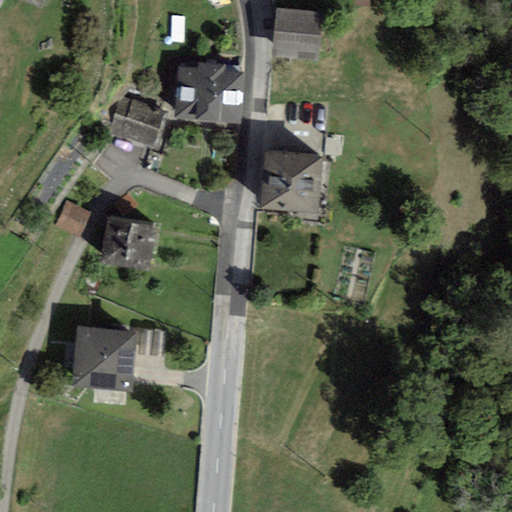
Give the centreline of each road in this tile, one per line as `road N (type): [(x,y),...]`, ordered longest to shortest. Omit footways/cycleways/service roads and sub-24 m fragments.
road 1 (residential): [(243,210),(148,181),(127,182),(104,197),(26,366),(1,511)]
road 2 (tertiary): [(212,511),(243,210)]
road 3 (tertiary): [(243,210),(258,57),(254,0)]
